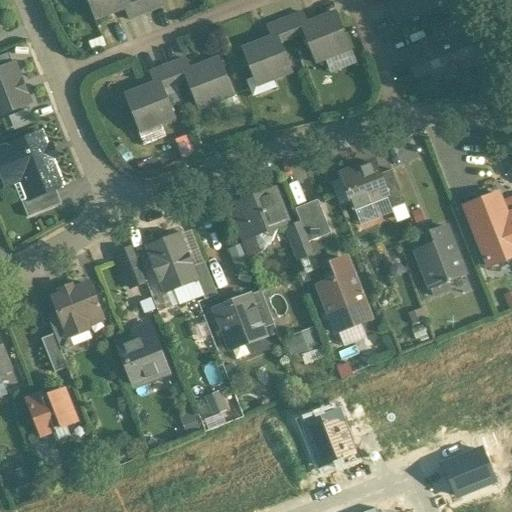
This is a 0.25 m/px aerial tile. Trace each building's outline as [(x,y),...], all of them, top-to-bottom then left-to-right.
[(86,0),(95,20),(124,9),(131,6),(128,0),(86,0)] [(141,0),(128,0),(131,6),(124,9),(128,20),(147,13),(141,0)] [(141,0),(147,13),(165,6),(162,0),(141,0)] [(387,0),(398,25),(459,0),(387,0)] [(303,13),(285,21),(292,39),(303,34),(301,28),(308,25),(303,13)] [(308,25),(301,28),(303,34),(315,64),(351,49),(337,13),(308,25)] [(430,26),(436,41),(464,30),(464,31),(470,29),(464,13),(430,26)] [(285,21),(267,28),(271,39),(278,36),(281,43),(292,39),(285,21)] [(436,41),(407,53),(415,74),(430,68),(434,78),(437,80),(446,76),(447,78),(451,79),(462,75),(464,71),(464,69),(477,64),(473,53),(488,47),(479,25),(470,29),(464,31),(464,30),(436,41)] [(271,39),(242,51),(256,87),(293,72),(281,43),(278,36),(271,39)] [(0,70),(13,65),(9,54),(0,57),(0,70)] [(190,71),(183,74),(186,81),(198,110),(234,96),(220,59),(190,71)] [(186,60),(168,67),(175,85),(186,81),(183,74),(190,71),(186,60)] [(0,116),(29,105),(13,65),(0,70),(0,116)] [(168,67),(149,74),(154,85),(161,82),(164,89),(175,85),(168,67)] [(154,85),(125,97),(139,133),(175,118),(164,89),(161,82),(154,85)] [(30,113),(21,116),(24,126),(34,122),(30,113)] [(42,134),(0,150),(0,168),(2,175),(17,169),(29,199),(30,200),(56,190),(63,187),(42,134)] [(374,163),(341,177),(354,211),(387,198),(388,198),(379,175),(374,163)] [(405,204),(392,170),(379,175),(388,198),(387,198),(391,209),(405,204)] [(30,200),(29,199),(21,202),(28,218),(61,205),(56,190),(30,200)] [(273,191),(240,204),(241,208),(248,225),(253,237),(262,234),(272,238),(277,228),(286,224),(273,191)] [(511,214),(507,216),(502,205),(498,195),(465,208),(488,267),(511,257),(511,214)] [(318,201),(295,210),(301,224),(309,243),(331,234),(318,201)] [(511,201),(502,205),(507,216),(511,214),(511,201)] [(241,208),(230,212),(237,229),(248,225),(241,208)] [(301,224),(288,229),(300,260),(313,254),(309,243),(301,224)] [(248,225),(237,229),(242,242),(253,237),(248,225)] [(465,276),(446,227),(430,234),(434,245),(416,252),(433,297),(451,290),(448,284),(449,283),(449,282),(465,276)] [(180,234),(147,247),(151,259),(150,260),(159,283),(161,283),(165,295),(198,282),(199,282),(193,268),(180,234)] [(133,249),(118,255),(131,288),(146,283),(133,249)] [(348,261),(345,259),(330,265),(336,280),(318,287),(336,334),(371,320),(348,261)] [(218,296),(205,263),(193,268),(199,282),(198,282),(205,301),(218,296)] [(61,296),(53,299),(58,312),(66,330),(67,334),(68,334),(87,326),(85,320),(100,315),(88,285),(73,291),(72,287),(60,292),(61,296)] [(274,325),(261,292),(250,296),(263,329),(274,325)] [(250,296),(215,310),(231,351),(266,337),(263,329),(250,296)] [(66,330),(58,312),(47,316),(55,335),(55,334),(66,330)] [(150,325),(133,331),(137,341),(118,348),(133,385),(168,371),(150,325)] [(315,326),(283,339),(290,356),(322,343),(315,326)] [(55,335),(61,351),(73,347),(68,334),(67,334),(66,330),(55,334),(55,335)] [(61,351),(55,335),(42,340),(55,373),(68,368),(61,351)] [(0,382),(0,373),(10,369),(0,342),(0,382)] [(206,395),(212,415),(228,410),(223,390),(206,395)] [(43,395),(27,401),(41,436),(52,432),(52,434),(53,433),(56,441),(70,436),(67,428),(67,426),(76,423),(64,391),(49,397),(49,398),(45,400),(43,395)] [(343,427),(365,418),(356,395),(334,404),(337,412),(343,427)] [(337,412),(305,424),(322,467),(353,455),(343,427),(337,412)] [(237,502),(283,483),(265,436),(218,455),(222,464),(235,497),(237,502)] [(483,451),(444,467),(456,497),(495,481),(483,451)] [(211,507),(235,497),(222,464),(198,473),(211,507)]
